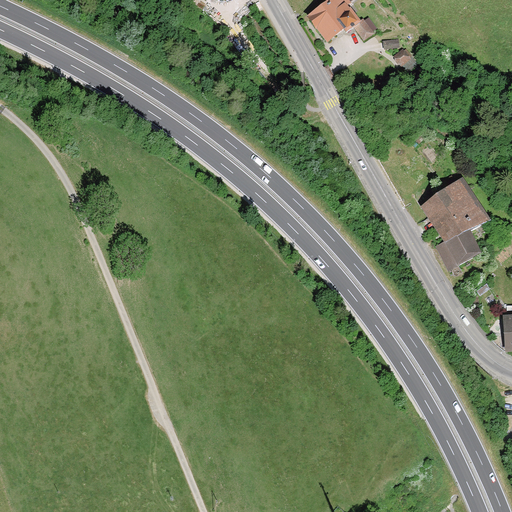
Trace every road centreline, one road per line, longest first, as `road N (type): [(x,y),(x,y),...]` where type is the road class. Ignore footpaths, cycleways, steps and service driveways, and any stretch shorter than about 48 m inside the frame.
road 1 (motorway): [(502,511),(425,359),(365,277),(284,189),(154,89),(0,6)]
road 2 (motorway): [(0,29),(190,139),(306,242),(408,373),(479,511)]
road 3 (track): [(0,104),(28,119),(80,198),(206,511)]
road 4 (secondary): [(511,370),(464,329),(434,283),(273,0)]
